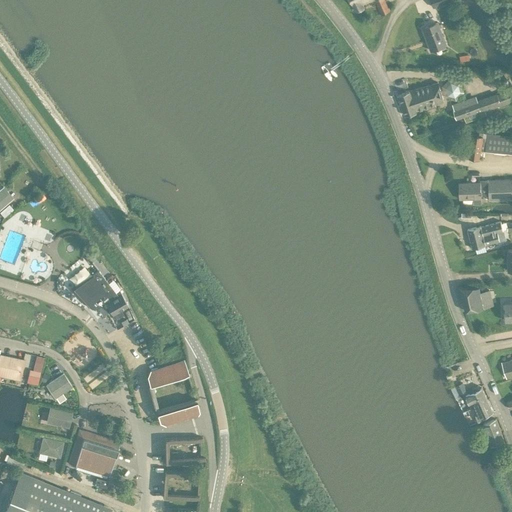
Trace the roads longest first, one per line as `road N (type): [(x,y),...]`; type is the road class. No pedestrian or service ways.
road 1 (tertiary): [(511,439),(465,331),(392,107),(324,0)]
road 2 (tertiary): [(194,343),(0,82)]
road 3 (unclassified): [(136,437),(99,332),(70,308),(0,281)]
road 4 (track): [(108,227),(111,206),(0,43)]
road 5 (tertiary): [(219,481),(224,432),(194,343)]
